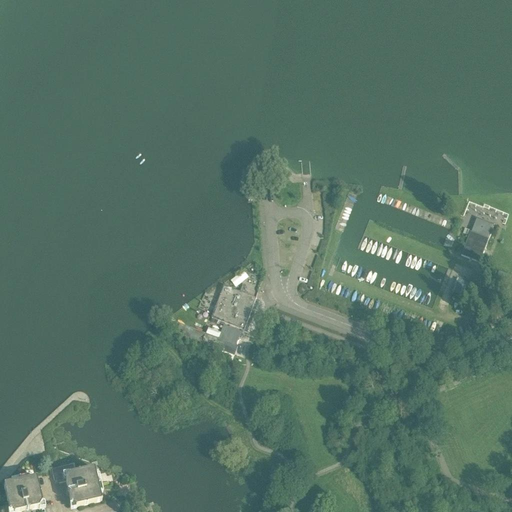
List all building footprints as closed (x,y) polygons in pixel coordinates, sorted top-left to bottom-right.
[(480,264),(494,226),(476,219),(461,256),(480,264)] [(244,332),(256,299),(248,296),(243,285),(240,293),(224,287),(212,319),(244,332)] [(240,335),(212,324),(204,345),(232,355),(240,335)] [(75,508),(101,502),(94,470),(74,474),(72,466),(51,471),(53,481),(58,480),(59,484),(65,483),(67,489),(66,490),(65,491),(67,496),(68,496),(68,497),(69,497),(71,505),(75,508)] [(42,504),(36,479),(3,486),(8,506),(0,507),(0,511),(30,511),(39,509),(38,508),(41,505),(42,504)]
